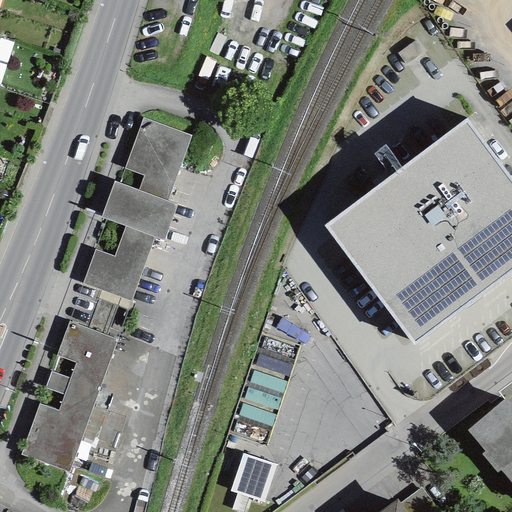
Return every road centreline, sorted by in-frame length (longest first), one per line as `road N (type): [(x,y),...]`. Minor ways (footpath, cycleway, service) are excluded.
road 1 (secondary): [(119,0),(0,324)]
road 2 (unclassified): [(511,356),(301,511)]
